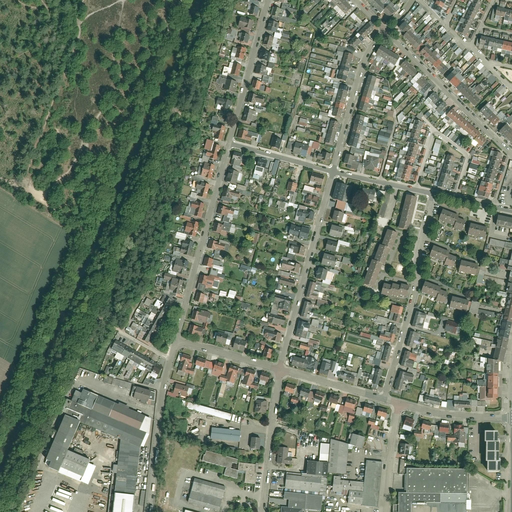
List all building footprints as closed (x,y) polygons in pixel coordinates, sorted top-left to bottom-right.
[(352,6),(345,0),(332,0),(346,13),(352,6)] [(392,11),(380,0),(369,0),(387,17),(392,11)] [(445,0),(436,0),(433,7),(439,13),(440,10),(445,0)] [(482,2),(477,0),(474,0),(459,32),(465,37),(482,2)] [(257,16),(259,7),(252,5),(249,14),(257,16)] [(282,9),(274,6),(271,14),(279,17),(282,9)] [(494,16),(511,20),(511,10),(496,7),(494,16)] [(314,24),(322,16),(320,13),(312,22),(314,24)] [(358,24),(361,22),(353,13),(350,16),(358,24)] [(252,29),(255,19),(247,17),(244,26),(252,29)] [(425,40),(424,39),(411,27),(415,24),(407,17),(401,23),(408,30),(406,33),(419,46),(425,40)] [(332,24),(327,20),(321,25),(327,30),(332,24)] [(274,39),(291,44),(293,40),(285,37),(286,31),(277,28),(279,23),(271,21),(269,30),(275,32),(273,38),(267,36),(264,44),(272,46),(274,39)] [(374,28),(367,22),(348,43),(355,49),(374,28)] [(248,43),(251,33),(243,31),(240,41),(248,43)] [(446,33),(441,38),(444,41),(441,44),(443,46),(452,38),(446,33)] [(511,52),(511,43),(479,36),(477,45),(511,52)] [(336,53),(344,56),(337,79),(345,81),(353,54),(342,50),(344,44),(339,42),(336,53)] [(247,48),(239,45),(238,49),(235,57),(243,60),(247,48)] [(398,55),(380,46),(377,53),(395,62),(398,55)] [(448,68),(426,46),(420,52),(443,74),(448,68)] [(459,48),(454,53),(457,56),(462,51),(459,48)] [(270,51),(262,49),(259,59),(267,61),(270,51)] [(461,56),(471,64),(476,59),(466,50),(461,56)] [(243,64),(234,61),(231,72),(239,74),(239,75),(243,64)] [(491,85),(497,80),(477,61),(473,65),(488,79),(486,80),(491,85)] [(430,83),(406,62),(401,67),(425,88),(430,83)] [(266,66),(259,64),(257,73),(264,75),(266,66)] [(468,75),(475,68),(473,66),(466,72),(468,75)] [(325,73),(324,79),(330,80),(330,83),(333,84),(332,88),(336,89),(337,82),(332,81),(334,70),(325,68),(324,73),(325,73)] [(481,100),(451,72),(446,78),(476,106),(481,100)] [(476,79),(471,74),(465,80),(470,85),(476,79)] [(376,78),(368,75),(358,111),(366,113),(376,78)] [(263,81),(255,79),(252,87),(260,90),(263,81)] [(233,92),(236,82),(228,80),(225,90),(233,92)] [(348,87),(340,85),(332,114),(340,116),(348,87)] [(497,99),(505,90),(500,85),(492,95),(497,99)] [(258,95),(250,92),(248,101),(255,103),(258,95)] [(395,104),(403,95),(401,92),(392,101),(395,104)] [(441,111),(447,105),(434,92),(428,98),(441,111)] [(227,116),(232,101),(224,98),(219,114),(227,116)] [(494,124),(500,118),(486,104),(480,110),(494,124)] [(489,140),(452,107),(446,114),(483,146),(489,140)] [(253,111),(245,109),(242,121),(250,123),(252,116),(253,111)] [(326,121),(328,114),(320,112),(318,119),(326,121)] [(400,123),(406,117),(401,113),(395,118),(400,123)] [(365,117),(356,114),(348,146),(357,148),(365,117)] [(511,130),(509,127),(511,124),(511,117),(509,120),(505,116),(501,120),(507,125),(501,131),(511,141),(511,130)] [(306,127),(308,120),(300,118),(298,125),(306,127)] [(408,181),(418,145),(416,144),(422,122),(414,120),(407,143),(409,144),(398,178),(408,181)] [(338,123),(330,121),(324,143),(332,145),(338,123)] [(388,147),(393,122),(388,121),(387,128),(384,128),(383,130),(380,129),(377,144),(388,147)] [(225,127),(217,124),(213,136),(221,139),(225,127)] [(447,129),(443,134),(447,137),(451,132),(447,129)] [(240,130),(237,138),(252,142),(254,137),(247,135),(247,132),(241,130),(240,130)] [(452,132),(448,138),(453,142),(457,137),(452,132)] [(282,138),(273,136),(271,145),(279,148),(282,138)] [(307,140),(306,145),(294,142),(291,153),(305,156),(307,147),(316,150),(318,143),(307,140)] [(438,153),(442,141),(436,140),(432,152),(438,153)] [(220,146),(212,144),(208,156),(217,159),(220,146)] [(356,148),(355,156),(346,154),(343,164),(352,167),(354,160),(360,162),(363,150),(356,148)] [(457,152),(448,149),(437,186),(446,189),(457,152)] [(320,159),(329,161),(331,153),(322,150),(320,159)] [(242,153),(234,151),(231,164),(239,166),(242,153)] [(502,154),(493,151),(480,195),(489,198),(502,154)] [(365,155),(362,165),(375,169),(378,158),(365,155)] [(479,165),(479,162),(476,161),(477,158),(472,157),(471,164),(479,165)] [(258,159),(256,168),(265,171),(267,161),(258,159)] [(268,174),(274,176),(278,161),(275,160),(274,163),(271,162),(268,174)] [(383,175),(386,176),(389,166),(391,167),(392,162),(388,160),(383,175)] [(215,164),(205,162),(202,175),(211,177),(215,164)] [(467,173),(475,175),(478,167),(470,164),(467,173)] [(430,174),(431,172),(434,173),(435,167),(428,166),(427,169),(425,169),(424,173),(430,174)] [(239,171),(232,169),(228,181),(236,183),(239,171)] [(325,177),(311,173),(309,181),(323,184),(325,177)] [(235,193),(250,196),(251,193),(246,191),(249,181),(246,180),(244,186),(237,185),(235,193)] [(298,182),(289,180),(286,192),(294,194),(298,182)] [(210,185),(201,182),(197,195),(206,198),(210,185)] [(347,185),(339,182),(334,198),(343,201),(347,185)] [(235,188),(226,186),(223,194),(232,197),(235,188)] [(376,189),(365,187),(362,198),(373,201),(376,189)] [(385,220),(392,193),(378,190),(377,197),(382,198),(377,218),(385,220)] [(310,194),(308,202),(317,205),(319,197),(310,194)] [(408,226),(417,197),(408,194),(400,224),(408,226)] [(287,211),(289,204),(277,201),(276,205),(279,206),(278,209),(287,211)] [(200,217),(204,204),(193,202),(190,214),(200,217)] [(230,206),(221,204),(219,213),(227,216),(230,206)] [(316,212),(299,207),(296,216),(313,220),(316,212)] [(441,218),(457,224),(456,226),(465,229),(468,220),(460,217),(461,213),(444,208),(441,218)] [(344,213),(336,210),(332,220),(341,223),(344,213)] [(511,219),(498,216),(496,227),(511,230),(511,219)] [(195,235),(199,223),(188,220),(185,233),(195,235)] [(487,238),(489,228),(472,223),(469,234),(487,238)] [(228,228),(215,224),(213,231),(226,235),(228,228)] [(343,228),(330,224),(327,234),(341,237),(343,228)] [(309,231),(291,226),(288,235),(307,240),(309,231)] [(397,234),(388,230),(382,246),(380,245),(374,261),(373,260),(364,284),(373,288),(382,264),(384,265),(390,249),(391,250),(397,234)] [(194,241),(185,238),(181,251),(190,254),(194,241)] [(336,242),(326,239),(323,249),(333,251),(336,242)] [(501,361),(511,316),(511,244),(490,239),(489,245),(511,250),(511,261),(504,297),(506,297),(502,316),(491,314),(492,311),(475,307),(474,314),(501,320),(495,344),(480,341),(480,337),(470,335),(468,342),(494,349),(492,359),(474,355),(472,365),(487,368),(485,380),(479,380),(478,398),(497,398),(497,360),(501,361)] [(225,246),(210,241),(208,247),(223,252),(225,246)] [(307,247),(291,243),(289,251),(305,255),(307,247)] [(430,254),(446,261),(444,264),(452,267),(457,256),(450,253),(451,251),(434,244),(430,254)] [(323,253),(320,263),(336,267),(338,258),(323,253)] [(214,258),(207,256),(204,266),(211,267),(209,274),(203,273),(201,283),(208,284),(210,276),(216,277),(218,267),(212,266),(214,258)] [(188,262),(177,258),(172,272),(184,275),(188,262)] [(301,264),(283,260),(281,268),(299,273),(301,264)] [(477,276),(480,265),(461,260),(458,271),(477,276)] [(331,270),(321,267),(317,279),(328,282),(331,270)] [(295,280),(279,276),(277,284),(293,288),(295,280)] [(183,280),(174,278),(170,291),(179,294),(183,280)] [(319,282),(311,280),(306,294),(318,298),(321,291),(317,290),(319,282)] [(441,289),(442,287),(426,281),(422,291),(439,297),(438,301),(446,303),(450,292),(441,289)] [(399,295),(407,297),(410,287),(401,285),(400,287),(392,285),(392,287),(384,284),(381,294),(390,296),(390,294),(398,297),(399,295)] [(206,293),(198,291),(196,301),(204,303),(206,293)] [(274,314),(277,304),(289,307),(291,298),(273,293),(265,319),(283,325),(285,317),(274,314)] [(173,299),(164,294),(140,338),(148,343),(173,299)] [(468,311),(471,301),(454,296),(451,307),(468,311)] [(143,304),(149,307),(152,301),(146,298),(143,304)] [(316,305),(305,301),(301,315),(308,317),(310,309),(315,310),(316,305)] [(403,306),(396,304),(392,319),(399,321),(403,306)] [(212,313),(193,309),(191,320),(209,324),(212,313)] [(426,312),(416,309),(411,325),(421,328),(426,312)] [(386,325),(387,319),(377,316),(375,323),(386,325)] [(312,319),(310,326),(321,328),(322,325),(318,325),(319,321),(312,319)] [(307,323),(299,321),(295,336),(302,339),(307,323)] [(444,330),(456,333),(458,324),(447,321),(444,330)] [(204,338),(206,328),(190,324),(189,328),(187,334),(204,338)] [(397,327),(387,324),(384,334),(378,332),(376,337),(393,342),(397,327)] [(410,346),(414,330),(410,329),(406,345),(410,346)] [(228,334),(215,330),(213,339),(216,340),(226,343),(228,334)] [(278,343),(281,332),(273,330),(270,340),(278,343)] [(293,356),(291,365),(312,370),(314,363),(313,363),(315,354),(313,354),(317,337),(310,335),(307,344),(299,342),(297,348),(307,350),(305,359),(294,356),(293,356)] [(247,342),(233,338),(231,347),(245,351),(247,342)] [(162,367),(116,341),(112,349),(158,376),(161,370),(160,370),(162,367)] [(262,350),(263,351),(265,342),(260,341),(260,344),(256,343),(254,348),(257,349),(256,353),(261,354),(262,350)] [(388,362),(393,346),(385,344),(382,354),(379,353),(377,359),(388,362)] [(270,359),(274,349),(265,346),(262,356),(270,359)] [(410,354),(404,352),(400,366),(413,369),(416,361),(408,359),(410,354)] [(192,357),(185,355),(180,370),(187,372),(192,357)] [(207,360),(197,356),(194,364),(205,367),(207,360)] [(225,363),(215,361),(213,368),(223,371),(225,363)] [(236,374),(255,379),(257,371),(248,369),(247,371),(239,369),(240,366),(230,364),(227,377),(219,375),(217,381),(233,385),(236,374)] [(329,375),(331,368),(320,365),(318,372),(329,375)] [(383,369),(376,367),(371,383),(378,385),(383,369)] [(336,377),(354,382),(356,375),(338,370),(336,377)] [(414,375),(400,370),(394,389),(400,391),(403,381),(412,384),(414,375)] [(271,375),(262,372),(260,380),(269,383),(271,375)] [(156,403),(156,393),(101,377),(100,382),(134,392),(132,398),(143,401),(142,405),(148,407),(150,401),(156,403)] [(154,386),(156,383),(148,379),(144,385),(149,388),(150,385),(154,386)] [(187,397),(190,385),(175,382),(172,393),(187,397)] [(296,386),(286,384),(284,391),(294,394),(296,386)] [(314,398),(324,401),(326,393),(315,390),(314,393),(310,392),(311,390),(300,387),(298,395),(308,398),(309,396),(314,397),(314,398)] [(111,511),(130,511),(132,495),(134,496),(139,448),(145,433),(139,430),(143,417),(84,392),(82,396),(75,394),(44,466),(88,484),(98,464),(67,450),(78,425),(100,435),(101,432),(107,434),(102,443),(108,446),(105,456),(117,462),(111,511)] [(340,397),(329,394),(327,402),(338,405),(340,397)] [(443,398),(425,394),(424,402),(441,406),(443,398)] [(461,394),(461,399),(450,399),(450,407),(470,407),(470,405),(484,405),(484,400),(467,400),(467,394),(461,394)] [(258,400),(256,412),(266,414),(268,400),(264,400),(264,397),(255,395),(255,400),(258,400)] [(357,402),(347,399),(345,407),(355,410),(357,402)] [(229,422),(231,416),(182,403),(180,408),(229,422)] [(373,415),(376,406),(365,403),(362,411),(373,415)] [(390,410),(380,407),(377,416),(388,419),(390,410)] [(416,418),(406,415),(403,424),(414,427),(416,418)] [(379,427),(375,426),(376,420),(368,419),(367,424),(371,425),(370,428),(378,430),(379,427)] [(438,432),(449,433),(449,424),(439,423),(439,425),(432,424),(433,423),(422,420),(422,428),(431,430),(431,429),(438,429),(438,432)] [(453,423),(452,441),(465,441),(465,426),(461,426),(461,423),(453,423)] [(242,430),(210,429),(210,440),(242,441),(242,430)] [(500,471),(500,432),(486,432),(486,471),(500,471)] [(355,435),(353,443),(365,447),(367,438),(355,435)] [(260,438),(251,437),(249,450),(258,451),(260,438)] [(288,475),(287,489),(287,498),(291,499),(291,505),(284,504),(283,511),(303,511),(304,509),(322,510),(323,496),(327,496),(329,470),(347,471),(349,441),(333,438),(333,444),(325,443),(323,464),(309,463),(309,468),(306,468),(305,476),(288,475)] [(400,441),(399,453),(408,453),(408,441),(400,441)] [(285,448),(278,448),(278,466),(291,466),(291,458),(285,458),(285,448)] [(238,461),(206,452),(203,462),(226,469),(225,475),(236,478),(238,472),(231,470),(233,464),(237,465),(238,461)] [(349,502),(376,505),(382,464),(364,461),(361,483),(339,481),(339,477),(332,476),(330,489),(350,491),(349,502)] [(465,511),(466,472),(403,472),(404,462),(399,462),(398,476),(404,477),(403,494),(397,494),(397,507),(392,507),(391,511),(465,511)] [(257,464),(241,463),(241,471),(248,472),(247,482),(256,482),(257,464)] [(226,487),(193,479),(188,500),(220,509),(226,487)]
